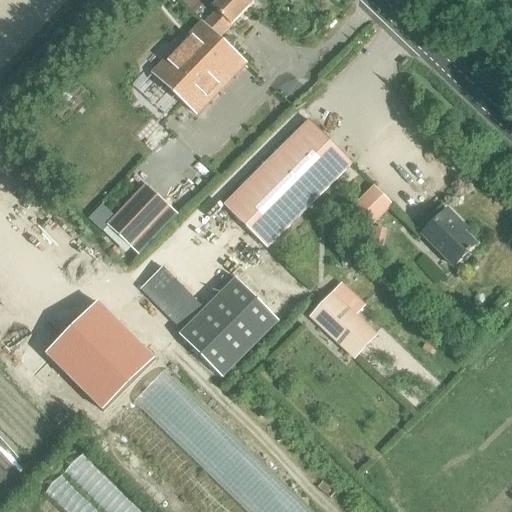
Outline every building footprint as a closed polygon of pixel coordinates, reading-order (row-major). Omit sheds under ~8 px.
[(217,13),(204,26),(218,39),(253,3),(249,0),(220,0),(212,9),(217,13)] [(204,26),(202,23),(152,75),(196,116),(245,64),(218,39),(204,26)] [(223,207),(265,250),(351,165),(344,159),(309,123),(223,207)] [(107,228),(131,251),(171,208),(146,185),(115,219),(107,228)] [(348,214),(366,232),(391,206),(374,188),(348,214)] [(422,236),(455,268),(469,253),(470,254),(472,252),(471,251),(477,245),(457,226),(460,223),(447,210),(422,236)] [(164,268),(141,290),(183,334),(207,311),(164,268)] [(236,281),(207,311),(183,334),(180,338),(222,380),(279,323),(236,281)] [(333,299),(313,319),(354,358),(373,337),(353,318),(363,307),(342,288),(333,299)]
